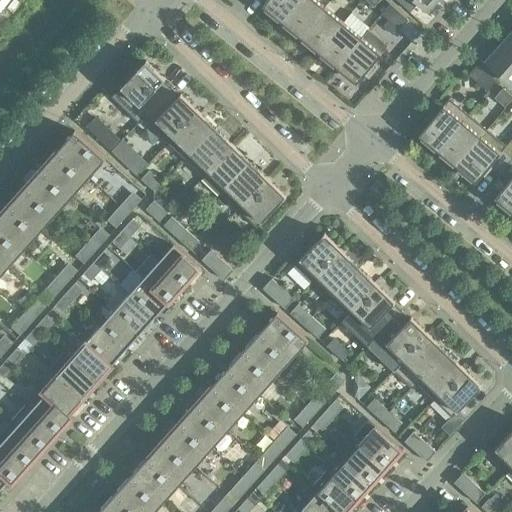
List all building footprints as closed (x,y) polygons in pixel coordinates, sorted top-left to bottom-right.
[(281,21),(298,0),(266,0),(261,5),(281,21)] [(299,37),(325,6),(317,0),(298,0),(281,21),(299,37)] [(435,0),(397,0),(410,11),(418,2),(427,10),(435,0)] [(408,20),(390,3),(381,13),(399,30),(408,20)] [(318,52),(343,21),(325,6),(299,37),(318,52)] [(336,67),(362,37),(343,21),(318,52),(336,67)] [(511,32),(501,45),(511,54),(511,32)] [(381,53),(362,37),(336,67),(356,84),(363,74),(368,78),(379,65),(374,61),(381,53)] [(511,54),(501,45),(486,62),(511,84),(511,54)] [(138,122),(172,87),(164,80),(165,78),(146,60),(111,96),(138,122)] [(496,81),(477,64),(468,74),(487,91),(496,81)] [(169,142),(199,111),(181,93),(180,95),(172,87),(138,122),(139,123),(144,118),(169,142)] [(494,97),(505,107),(511,98),(511,95),(503,87),(494,97)] [(437,151),(468,114),(449,98),(436,113),(431,109),(421,122),(426,126),(418,135),(437,151)] [(186,159),(216,128),(199,111),(169,142),(186,159)] [(487,129),(468,114),(437,151),(456,167),(487,129)] [(204,175),(234,145),(216,128),(186,159),(204,175)] [(504,149),(511,155),(511,137),(506,145),(487,129),(456,167),(475,182),(504,149)] [(89,176),(106,158),(74,130),(58,148),(89,176)] [(121,164),(133,152),(124,142),(112,155),(121,164)] [(221,192),(251,161),(234,145),(204,175),(221,192)] [(73,194),(89,176),(58,148),(42,166),(73,194)] [(238,209),(268,178),(251,161),(221,192),(238,209)] [(73,194),(42,166),(26,184),(57,212),(73,194)] [(141,178),(155,191),(162,182),(149,170),(141,178)] [(511,212),(511,175),(494,198),(511,212)] [(286,196),(268,178),(238,209),(256,226),(286,196)] [(376,180),(369,188),(378,197),(386,189),(376,180)] [(57,212),(26,184),(10,202),(41,230),(57,212)] [(129,213),(140,200),(131,193),(120,205),(129,213)] [(159,221),(167,212),(154,200),(146,209),(159,221)] [(41,230),(10,202),(0,213),(0,225),(25,248),(41,230)] [(118,225),(129,213),(120,205),(110,217),(118,225)] [(172,216),(164,225),(177,237),(186,229),(172,216)] [(139,227),(131,220),(122,230),(130,236),(139,227)] [(25,248),(0,225),(0,258),(9,266),(25,248)] [(97,248),(108,236),(99,228),(88,241),(97,248)] [(199,241),(186,229),(177,237),(191,250),(199,241)] [(122,246),(130,236),(122,230),(114,239),(122,246)] [(313,281),(343,250),(324,233),(295,263),(313,281)] [(86,260),(97,248),(88,241),(77,253),(86,260)] [(199,267),(173,244),(158,261),(184,284),(199,267)] [(224,279),(233,269),(211,249),(201,259),(224,279)] [(330,298),(360,267),(343,250),(313,281),(330,298)] [(110,259),(102,252),(93,262),(101,269),(110,259)] [(184,284),(158,261),(151,255),(136,271),(143,277),(169,300),(170,300),(184,284)] [(0,275),(9,266),(0,258),(0,275)] [(93,278),(101,269),(93,262),(85,271),(93,278)] [(76,272),(67,264),(56,276),(65,284),(76,272)] [(347,314),(377,284),(360,267),(330,298),(347,314)] [(54,296),(65,284),(56,276),(45,289),(54,296)] [(169,300),(143,277),(129,293),(155,316),(169,300)] [(285,308),(294,298),(271,277),(262,288),(285,308)] [(81,291),(73,284),(65,294),(72,301),(81,291)] [(394,302),(395,301),(377,284),(347,314),(342,320),(368,345),(401,311),(402,310),(394,302)] [(141,332),(155,316),(129,293),(115,309),(140,332),(141,332)] [(64,310),(72,301),(65,294),(56,303),(64,310)] [(33,320),(44,308),(35,300),(24,312),(33,320)] [(312,316),(298,304),(290,312),(304,325),(312,316)] [(140,332),(115,309),(100,326),(126,348),(140,332)] [(428,335),(429,334),(411,316),(410,318),(402,310),(401,311),(368,345),(394,370),(428,335)] [(308,339),(277,311),(261,330),(292,358),(308,339)] [(22,332),(33,320),(24,312),(13,324),(22,332)] [(52,323),(45,316),(36,326),(43,333),(52,323)] [(325,328),(312,316),(304,325),(318,337),(325,328)] [(35,342),(43,333),(36,326),(28,335),(35,342)] [(126,348),(100,326),(86,342),(112,365),(112,364),(126,348)] [(292,358),(261,330),(245,348),(276,376),(292,358)] [(416,381),(446,351),(429,334),(428,335),(394,370),(411,387),(416,381)] [(0,355),(0,356),(11,344),(3,336),(0,339),(0,355)] [(334,336),(328,345),(344,356),(351,347),(334,336)] [(97,381),(112,365),(86,342),(71,358),(97,381)] [(260,394),(276,376),(245,348),(229,366),(260,394)] [(23,356),(16,349),(7,359),(14,366),(23,356)] [(97,381),(71,358),(64,351),(50,367),(57,374),(83,397),(97,381)] [(434,398),(463,367),(446,351),(416,381),(432,397),(434,398)] [(0,369),(6,375),(14,366),(7,359),(0,366),(0,369)] [(260,394),(229,366),(213,384),(244,412),(260,394)] [(482,385),(463,367),(434,398),(452,416),(482,385)] [(83,397),(57,374),(43,389),(41,387),(40,388),(68,413),(69,412),(83,397)] [(323,386),(332,394),(343,382),(334,374),(323,386)] [(244,412),(213,384),(196,402),(228,430),(244,412)] [(68,413),(40,388),(25,404),(57,432),(72,415),(69,412),(68,413)] [(316,412),(326,400),(318,392),(307,404),(316,412)] [(388,410),(374,398),(367,406),(380,419),(388,410)] [(341,408),(333,401),(325,411),(332,418),(341,408)] [(228,430),(196,402),(180,420),(212,448),(228,430)] [(42,448),(57,432),(25,404),(11,420),(42,448)] [(305,424),(316,412),(307,404),(296,416),(305,424)] [(402,423),(388,410),(380,419),(394,431),(402,423)] [(324,427),(332,418),(325,411),(316,420),(324,427)] [(42,448),(11,420),(0,432),(0,439),(28,464),(42,448)] [(212,448),(180,420),(164,438),(195,465),(212,448)] [(376,426),(375,426),(368,420),(354,435),(361,442),(387,465),(401,449),(376,426)] [(283,448),(294,435),(286,428),(275,440),(283,448)] [(413,430),(404,440),(427,461),(436,451),(413,430)] [(508,471),(511,466),(511,430),(490,453),(508,471)] [(312,440),(305,433),(296,443),(304,450),(312,440)] [(387,465),(361,442),(354,435),(339,452),(341,454),(361,472),(372,482),(372,481),(387,465)] [(195,465),(164,438),(148,456),(179,483),(195,465)] [(28,464),(0,439),(0,468),(10,478),(9,479),(12,481),(13,480),(28,464)] [(273,460),(283,448),(275,440),(264,452),(273,460)] [(304,450),(296,443),(288,452),(295,459),(304,450)] [(361,472),(341,454),(326,470),(347,488),(357,498),(358,497),(372,482),(361,472)] [(179,483),(148,456),(132,474),(163,501),(179,483)] [(251,483),(262,471),(254,463),(243,476),(251,483)] [(284,472),(276,465),(267,475),(275,482),(284,472)] [(10,478),(0,468),(0,489),(2,487),(5,489),(12,481),(9,479),(10,478)] [(347,488),(326,470),(312,486),(317,491),(332,505),(340,511),(344,511),(357,498),(347,488)] [(463,472),(454,482),(476,502),(485,492),(463,472)] [(153,511),(163,501),(132,474),(116,492),(138,511),(153,511)] [(266,491),(275,482),(267,475),(259,485),(266,491)] [(240,496),(251,483),(243,476),(232,488),(240,496)] [(340,511),(332,505),(317,491),(303,507),(308,511),(340,511)] [(138,511),(116,492),(100,510),(102,511),(138,511)] [(501,511),(503,510),(489,497),(481,506),(487,511),(501,511)] [(248,511),(255,505),(247,498),(238,507),(243,511),(248,511)] [(211,511),(225,511),(230,507),(222,499),(211,511)]
